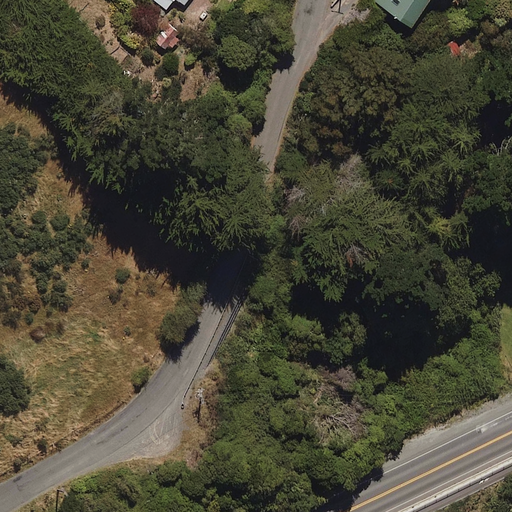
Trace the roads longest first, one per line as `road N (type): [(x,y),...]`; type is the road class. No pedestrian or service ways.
road 1 (secondary): [(313,0),(232,248),(163,398),(88,452),(0,498)]
road 2 (trunk): [(511,429),(343,511)]
